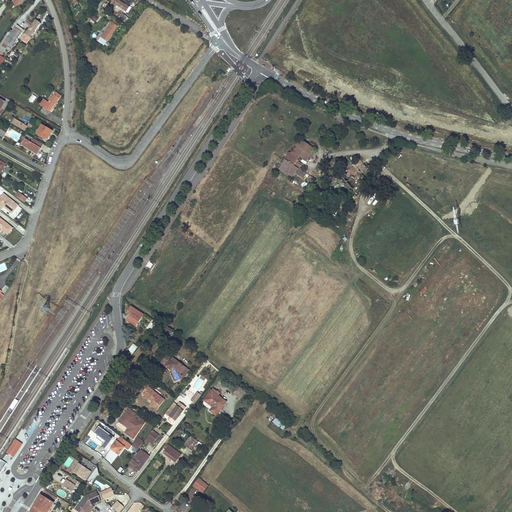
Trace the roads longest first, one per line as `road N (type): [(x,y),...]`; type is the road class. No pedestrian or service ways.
road 1 (unclassified): [(69,439),(118,361),(118,285),(261,69)]
road 2 (track): [(452,231),(315,416),(319,440),(393,511)]
road 3 (tertiary): [(261,69),(373,124),(511,158)]
road 4 (track): [(369,487),(511,297)]
road 5 (residential): [(223,40),(131,160),(118,163),(64,135)]
road 6 (track): [(379,151),(389,172),(511,287)]
road 7 (residential): [(64,135),(27,237),(0,256)]
road 8 (residential): [(426,0),(511,109)]
road 9 (residential): [(64,135),(65,60),(47,0)]
